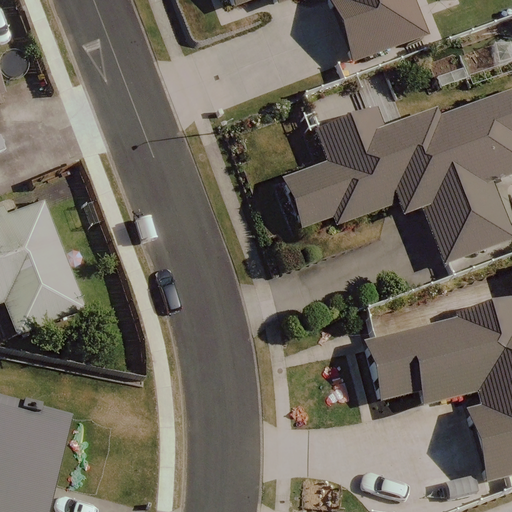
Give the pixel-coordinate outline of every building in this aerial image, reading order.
[(228,0),(233,14),(271,0),(272,0),(277,10),(304,0),(324,0),(349,67),(423,40),(408,0),(228,0)] [(325,170),(285,185),(302,234),(332,223),(335,231),(397,209),(401,221),(422,213),(442,269),(511,244),(490,187),(511,179),(511,97),(437,125),(434,116),(383,134),(377,117),(314,140),(325,170)] [(42,211),(0,226),(0,310),(1,310),(14,344),(82,318),(42,211)] [(458,320),(359,343),(373,403),(418,392),(421,407),(460,398),(480,483),(511,475),(511,301),(456,314),(458,320)] [(0,511),(47,511),(69,424),(0,407),(0,511)]
